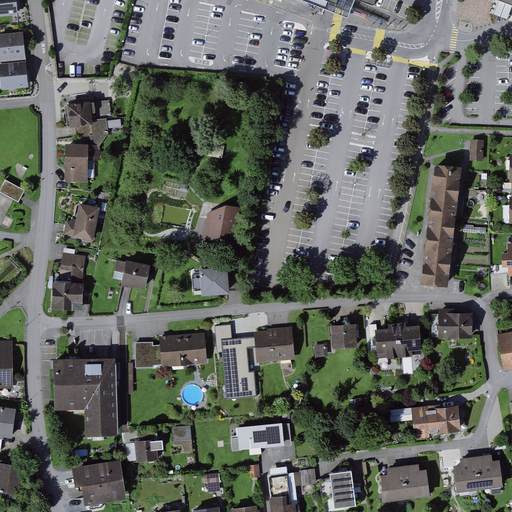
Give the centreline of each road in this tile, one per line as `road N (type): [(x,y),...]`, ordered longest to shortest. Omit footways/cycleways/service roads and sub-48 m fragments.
road 1 (residential): [(33,326),(467,298),(490,317),(496,372),(511,381)]
road 2 (residential): [(37,0),(50,184),(36,287)]
road 3 (residential): [(33,326),(35,405),(58,511)]
